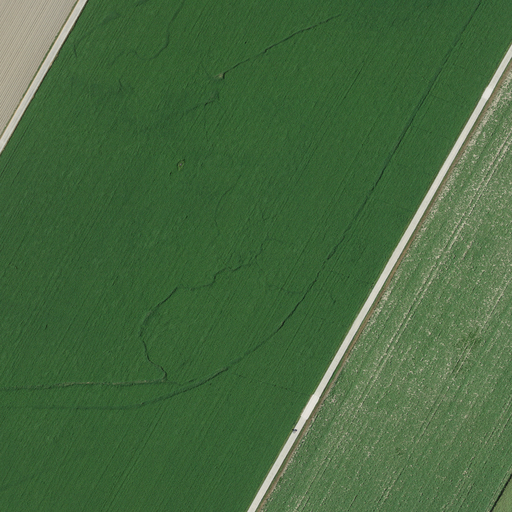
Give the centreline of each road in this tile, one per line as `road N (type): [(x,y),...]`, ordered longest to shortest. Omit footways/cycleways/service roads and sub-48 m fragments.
road 1 (track): [(511,50),(250,511)]
road 2 (track): [(83,0),(0,148)]
